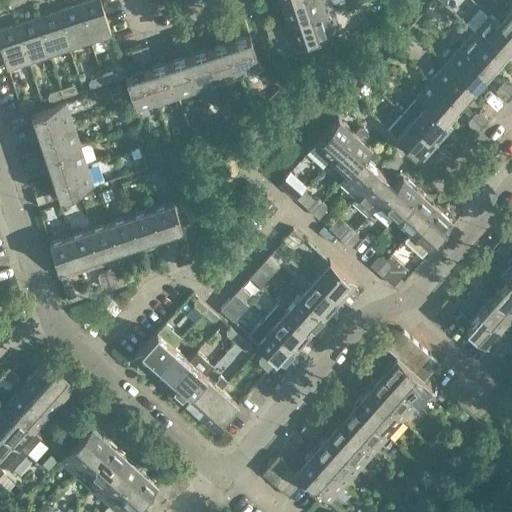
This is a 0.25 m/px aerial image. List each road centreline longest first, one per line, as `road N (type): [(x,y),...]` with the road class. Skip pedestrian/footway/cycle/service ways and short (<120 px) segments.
road 1 (residential): [(382,291),(291,211),(218,291)]
road 2 (residential): [(235,464),(382,291)]
road 3 (residential): [(226,475),(90,359)]
road 4 (residential): [(403,308),(511,189)]
road 5 (residential): [(46,321),(0,182)]
